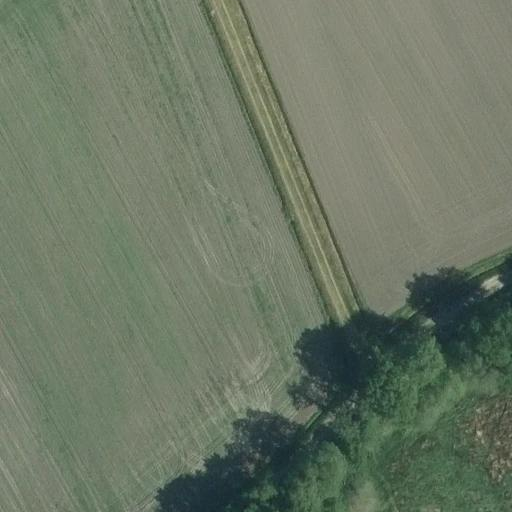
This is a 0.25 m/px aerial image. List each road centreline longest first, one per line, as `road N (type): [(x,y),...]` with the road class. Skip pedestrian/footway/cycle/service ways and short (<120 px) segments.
road 1 (track): [(372,371),(217,0)]
road 2 (track): [(233,511),(320,435),(372,371),(447,315),(511,282)]
